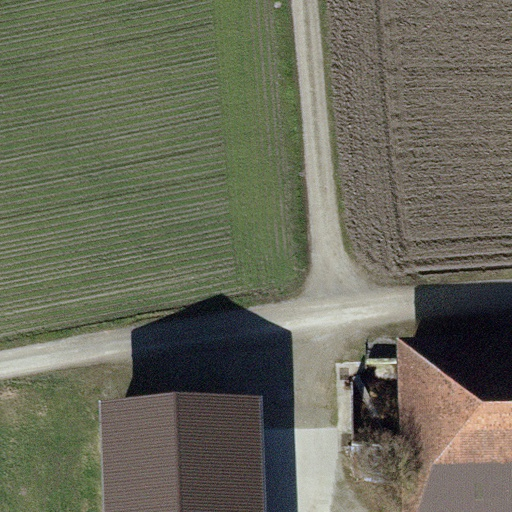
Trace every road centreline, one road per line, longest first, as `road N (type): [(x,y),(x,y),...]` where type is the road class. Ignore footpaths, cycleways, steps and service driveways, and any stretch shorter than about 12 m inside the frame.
road 1 (track): [(0,366),(345,304)]
road 2 (track): [(318,0),(345,304)]
road 3 (track): [(345,304),(511,298)]
